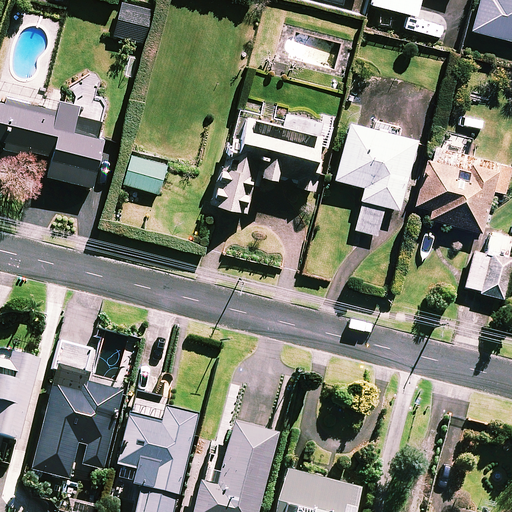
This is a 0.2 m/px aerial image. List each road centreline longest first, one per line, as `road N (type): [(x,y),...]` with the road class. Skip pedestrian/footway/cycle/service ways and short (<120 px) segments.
road 1 (residential): [(0,250),(511,380)]
road 2 (unknown): [(420,511),(458,366)]
